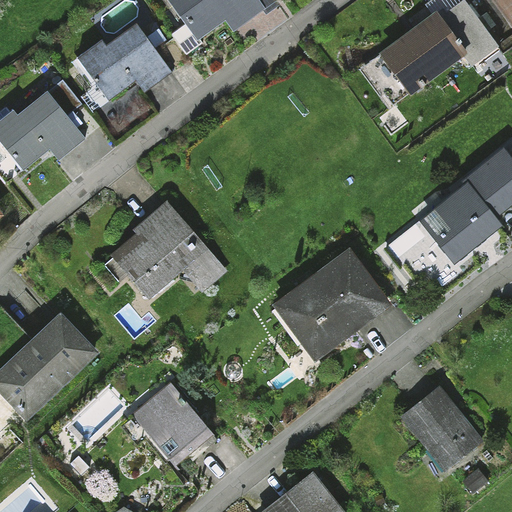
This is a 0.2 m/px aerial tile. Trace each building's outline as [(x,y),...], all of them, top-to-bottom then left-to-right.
[(239,6),(248,18),(261,8),(254,0),(181,0),(175,5),(188,23),(172,34),(186,54),(202,42),(198,36),(239,6)] [(511,0),(493,0),(511,25),(511,0)] [(388,62),(410,92),(420,85),(422,87),(425,85),(423,82),(463,54),(481,78),(506,59),(462,1),(402,45),(405,50),(388,62)] [(150,71),(158,82),(171,73),(140,30),(86,70),(109,101),(150,71)] [(6,106),(0,110),(0,141),(23,170),(63,138),(72,149),(85,139),(66,116),(82,104),(68,87),(66,89),(60,81),(15,117),(6,106)] [(256,141),(289,181),(326,151),(333,160),(356,141),(316,92),(256,141)] [(469,191),(427,225),(455,261),(500,226),(493,218),(511,203),(511,162),(503,151),(463,183),(469,191)] [(125,261),(121,264),(148,295),(175,272),(168,264),(181,253),(207,283),(223,270),(168,205),(138,231),(140,234),(118,253),(125,261)] [(349,254),(283,302),(309,338),(304,341),(315,356),(386,304),(349,254)] [(61,317),(33,343),(40,350),(2,386),(18,403),(16,405),(26,416),(94,352),(61,317)] [(433,444),(451,466),(481,441),(439,387),(403,415),(429,448),(433,444)] [(138,421),(174,465),(195,447),(201,453),(217,439),(176,389),(138,421)] [(265,509),(267,511),(343,511),(313,472),(265,509)]
